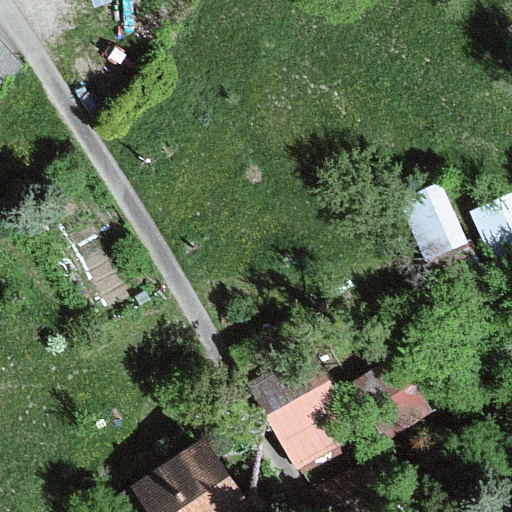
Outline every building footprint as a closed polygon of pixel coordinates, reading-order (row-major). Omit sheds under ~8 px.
[(0,85),(26,63),(0,33),(0,85)] [(442,178),(402,196),(430,256),(470,238),(442,178)] [(511,190),(475,207),(506,273),(511,270),(511,190)] [(506,322),(481,256),(441,271),(467,337),(506,322)] [(302,310),(231,349),(296,466),(366,427),(302,310)] [(404,349),(355,379),(391,436),(439,405),(404,349)] [(211,426),(137,481),(160,511),(242,511),(264,496),(211,426)] [(379,453),(314,485),(327,511),(407,511),(408,511),(379,453)]
